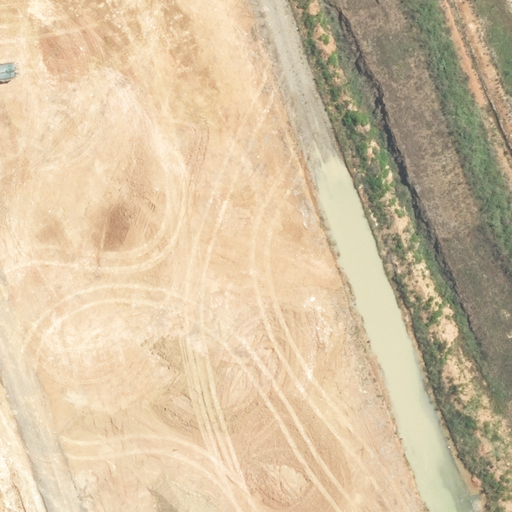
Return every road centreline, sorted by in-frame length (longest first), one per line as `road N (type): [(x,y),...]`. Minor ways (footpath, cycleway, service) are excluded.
road 1 (unknown): [(278,0),(470,511)]
road 2 (unknown): [(55,511),(0,352)]
